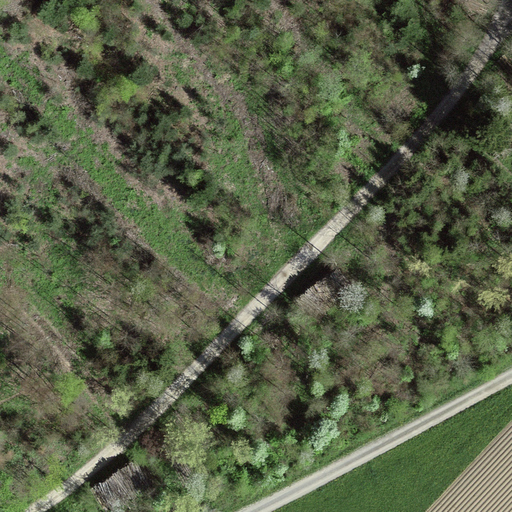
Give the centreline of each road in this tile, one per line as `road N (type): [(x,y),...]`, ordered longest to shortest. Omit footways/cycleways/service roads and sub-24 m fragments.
road 1 (track): [(32,511),(134,431),(384,176),(451,99),(511,0)]
road 2 (track): [(244,511),(511,375)]
